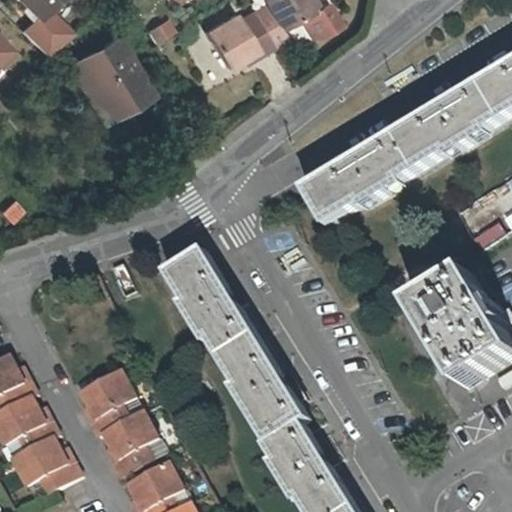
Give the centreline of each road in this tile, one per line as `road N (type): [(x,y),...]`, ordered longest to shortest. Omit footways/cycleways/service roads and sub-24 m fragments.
road 1 (residential): [(206,173),(403,494)]
road 2 (residential): [(206,173),(511,21)]
road 3 (residential): [(127,511),(0,269)]
road 4 (residential): [(206,173),(393,21)]
road 5 (residential): [(0,267),(134,219),(206,173)]
road 6 (residential): [(511,427),(403,494)]
